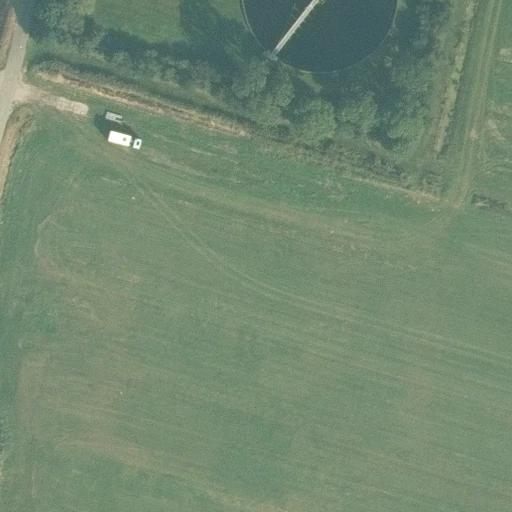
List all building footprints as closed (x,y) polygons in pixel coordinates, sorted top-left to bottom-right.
[(404,511),(405,495),(314,496),(314,511),(404,511)] [(314,511),(314,496),(222,497),(222,511),(314,511)] [(222,511),(222,497),(130,498),(130,511),(222,511)] [(37,511),(38,499),(0,498),(0,511),(37,511)] [(130,511),(130,498),(38,499),(37,511),(130,511)]
